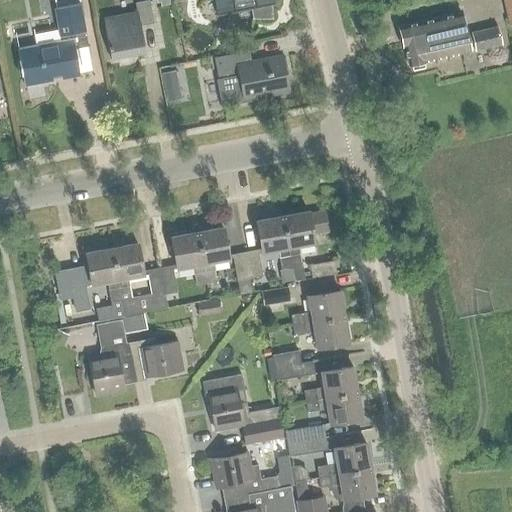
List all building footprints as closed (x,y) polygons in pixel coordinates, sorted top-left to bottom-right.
[(214,0),(217,15),(237,11),(252,8),(253,8),(253,19),(251,19),(251,20),(273,20),(273,19),(271,19),(271,5),(272,5),(270,0),(214,0)] [(138,14),(106,20),(113,62),(147,55),(141,28),(155,26),(151,3),(136,5),(138,14)] [(62,42),(21,49),(27,86),(80,77),(75,50),(88,48),(81,5),(56,9),(62,42)] [(466,34),(461,13),(399,27),(409,66),(412,66),(413,69),(418,70),(423,66),(423,63),(470,52),(469,48),(474,46),(475,50),(502,44),(498,27),(466,34)] [(281,57),(260,61),(251,63),(249,51),(217,57),(214,58),(218,79),(216,80),(216,81),(218,81),(223,105),(221,106),(221,107),(268,98),(267,93),(287,89),(286,88),(284,88),(282,77),(284,77),(284,75),(286,74),(288,74),(285,59),(283,59),(281,59),(281,57)] [(164,83),(176,81),(174,71),(163,74),(164,83)] [(310,212),(284,217),(293,268),(296,282),(306,280),(300,247),(316,244),(314,235),(331,232),(327,212),(311,215),(310,212)] [(293,268),(284,217),(259,222),(265,253),(280,251),(283,270),(293,268)] [(224,228),(198,233),(208,284),(218,282),(214,262),(230,259),(224,228)] [(208,284),(198,233),(172,238),(178,270),(194,267),(198,286),(208,284)] [(112,249),(122,300),(133,298),(129,278),(145,275),(139,243),(112,249)] [(122,300),(112,249),(87,253),(90,266),(81,268),(83,282),(71,284),(76,310),(89,308),(85,287),(109,282),(113,302),(122,300)] [(260,250),(247,252),(252,279),(265,276),(260,250)] [(252,279),(247,252),(233,254),(238,281),(252,279)] [(313,279),(338,275),(335,262),(310,267),(313,279)] [(173,266),(161,269),(165,295),(178,292),(173,266)] [(165,295),(161,269),(147,271),(152,294),(152,297),(165,295)] [(264,305),(290,301),(288,288),(262,292),(264,305)] [(294,327),(345,318),(341,292),(309,297),(311,313),(292,316),(294,327)] [(152,297),(152,294),(133,298),(122,300),(125,316),(168,307),(165,295),(152,297)] [(112,308),(99,311),(101,321),(125,316),(122,300),(113,302),(111,302),(112,308)] [(201,315),(221,312),(220,302),(200,305),(201,315)] [(350,344),(345,318),(294,327),(295,337),(315,334),(317,349),(350,344)] [(69,335),(55,328),(49,341),(63,348),(69,335)] [(155,339),(128,344),(135,383),(148,381),(147,377),(183,370),(178,343),(156,347),(155,339)] [(103,356),(90,359),(96,396),(124,391),(123,385),(135,383),(128,344),(101,348),(103,356)] [(273,355),(275,368),(300,363),(298,351),(273,355)] [(300,363),(275,368),(277,380),(317,373),(314,361),(300,363)] [(306,392),(307,403),(358,394),(353,368),(322,373),(324,389),(306,392)] [(241,374),(202,382),(205,396),(209,395),(215,431),(242,426),(250,424),(248,413),(246,402),(241,374)] [(362,420),(358,394),(307,403),(309,413),(328,410),(330,426),(362,420)] [(250,424),(242,426),(246,444),(283,437),(280,419),(250,424)] [(286,431),(288,443),(325,437),(323,425),(286,431)] [(327,449),(325,437),(288,443),(290,455),(327,449)] [(318,468),(319,479),(371,470),(366,444),(334,449),(337,465),(318,468)] [(290,475),(262,480),(259,465),(252,466),(249,454),(212,461),(217,489),(222,488),(224,500),(264,493),(279,490),(279,488),(292,486),(290,475)] [(332,487),(334,497),(337,500),(340,501),(343,500),(344,502),(375,496),(371,470),(319,479),(321,489),(332,487)] [(279,490),(264,493),(224,500),(226,511),(228,511),(231,511),(294,511),(290,488),(279,490)] [(297,504),(298,511),(326,511),(325,504),(316,506),(316,500),(297,504)] [(344,502),(344,511),(362,511),(362,500),(344,502)]
